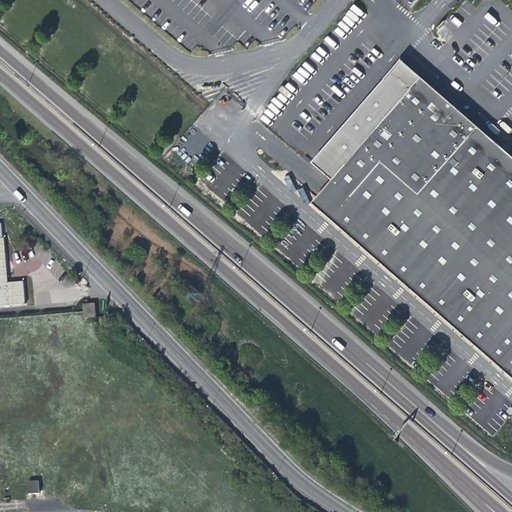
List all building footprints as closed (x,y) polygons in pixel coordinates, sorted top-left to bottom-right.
[(499,147),(400,61),(311,163),(330,179),(309,204),(389,273),(499,147)] [(511,378),(511,158),(499,147),(389,273),(511,378)] [(0,307),(28,305),(24,284),(10,285),(9,279),(4,239),(3,225),(0,224),(0,307)] [(82,303),(83,318),(95,317),(94,302),(82,303)] [(7,368),(0,369),(0,489),(16,488),(61,511),(164,511),(190,461),(7,368)]
